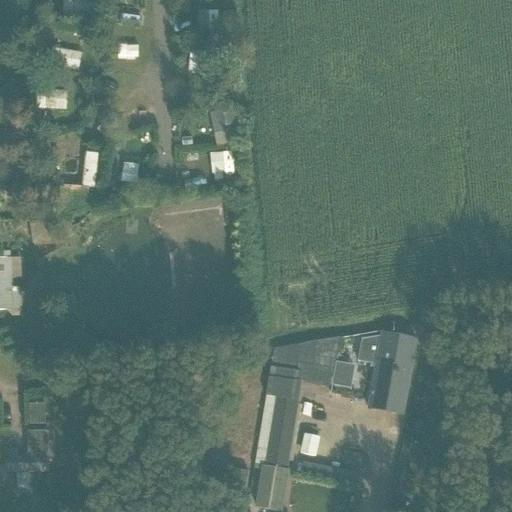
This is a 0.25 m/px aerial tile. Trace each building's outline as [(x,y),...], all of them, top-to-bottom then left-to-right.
[(66,0),(67,15),(96,15),(95,0),(66,0)] [(195,9),(194,29),(218,30),(218,10),(195,9)] [(187,51),(186,70),(210,71),(211,51),(187,51)] [(65,108),(66,92),(37,91),(36,106),(65,108)] [(213,133),(228,131),(226,112),(211,113),(213,133)] [(191,138),(181,139),(182,146),(191,145),(191,138)] [(233,173),(232,153),(211,154),(212,174),(233,173)] [(107,155),(106,183),(138,183),(139,156),(107,155)] [(71,218),(28,220),(29,244),(64,242),(72,235),(71,218)] [(10,258),(0,258),(0,311),(8,311),(13,317),(22,316),(21,288),(12,288),(11,278),(22,278),(21,258),(10,258)] [(411,372),(416,341),(381,335),(380,338),(361,340),(357,362),(375,365),(411,372)] [(319,384),(331,386),(335,361),(339,339),(300,345),(273,349),(254,465),(263,467),(255,509),(270,511),(277,511),(278,511),(280,511),(299,403),(295,402),(300,366),(322,369),(319,384)] [(355,365),(337,362),(333,385),(351,388),(355,365)] [(403,415),(411,372),(375,365),(368,409),(403,415)] [(44,405),(28,405),(28,425),(44,425),(44,405)] [(18,449),(4,450),(4,473),(39,473),(48,472),(47,432),(27,432),(27,457),(18,457),(18,449)]
